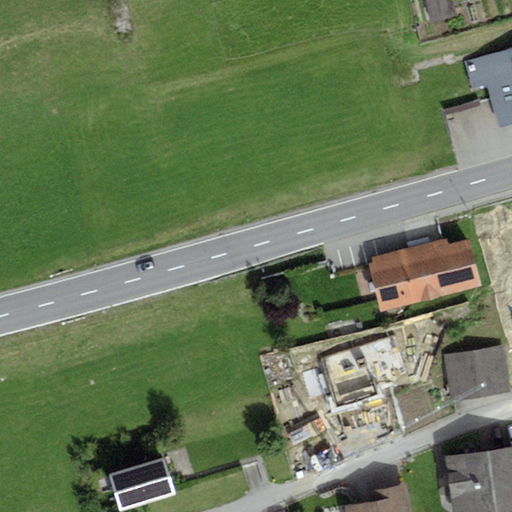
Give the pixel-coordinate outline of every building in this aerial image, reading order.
[(448,0),(427,0),(433,20),(452,15),(448,0)] [(511,50),(471,62),(478,87),(486,85),(496,123),(511,118),(511,50)] [(469,233),(370,259),(381,300),(480,274),(469,233)] [(503,344),(446,351),(452,394),(509,387),(503,344)] [(511,444),(447,453),(454,511),(511,504),(511,444)] [(164,459),(108,476),(118,511),(174,494),(164,459)] [(374,498),(343,503),(344,511),(411,511),(407,481),(372,487),(374,498)]
